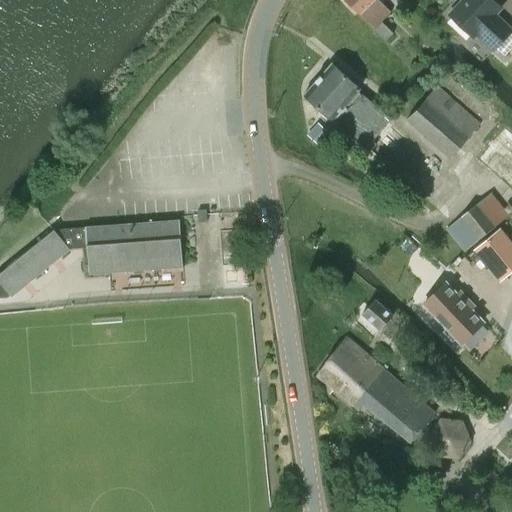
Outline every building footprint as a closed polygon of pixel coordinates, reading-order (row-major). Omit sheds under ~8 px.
[(381,22),(390,12),(377,0),(344,0),(374,28),(375,28),(386,38),(392,32),(381,22)] [(492,0),(462,0),(449,14),(473,37),(476,34),(493,50),(511,30),(495,14),(501,8),(492,0)] [(304,94),(334,121),(361,89),(331,63),(304,94)] [(407,118),(451,158),(481,124),(437,85),(435,88),(432,85),(428,90),(431,92),(407,118)] [(363,93),(337,122),(367,147),(393,119),(363,93)] [(328,131),(318,122),(307,135),(318,143),(328,131)] [(447,228),(465,251),(489,231),(504,220),(509,216),(491,193),(455,221),(447,228)] [(85,227),(86,248),(88,275),(182,268),(179,220),(85,227)] [(0,270),(0,298),(8,298),(10,296),(11,297),(71,249),(86,248),(85,227),(45,229),(16,253),(18,256),(0,270)] [(498,231),(474,250),(499,281),(511,270),(511,242),(501,229),(498,231)] [(452,340),(456,336),(460,341),(481,321),(469,308),(471,305),(459,292),(457,295),(445,283),(424,302),(447,327),(444,331),(452,340)] [(374,301),(361,314),(379,331),(391,317),(374,301)] [(363,404),(410,442),(435,411),(383,369),(385,368),(348,338),(317,376),(351,404),(352,404),(358,409),(363,404)] [(440,418),(427,435),(435,457),(456,460),(471,441),(462,421),(440,418)]
